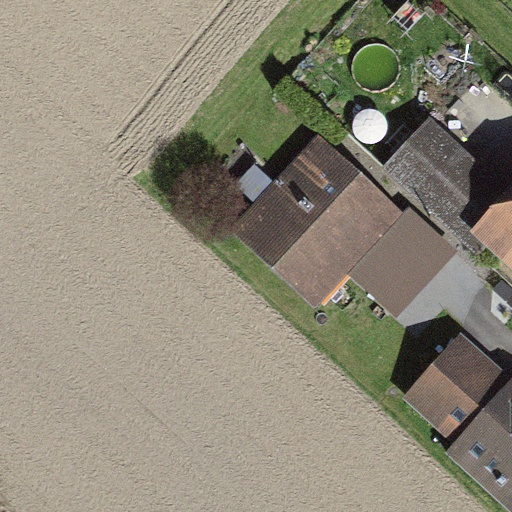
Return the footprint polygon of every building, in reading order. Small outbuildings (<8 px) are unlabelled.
[(445,223),(492,174),(433,118),(386,168),(445,223)] [(318,300),(392,217),(361,189),(315,149),(241,231),(318,300)] [(479,255),(503,231),(511,221),(511,193),(492,174),(445,223),(479,255)] [(408,209),(350,272),(398,315),(456,253),(408,209)] [(511,221),(503,231),(511,240),(511,221)] [(460,446),(501,400),(459,363),(418,409),(460,446)] [(503,511),(511,511),(511,393),(509,391),(501,400),(460,446),(447,462),(503,511)]
